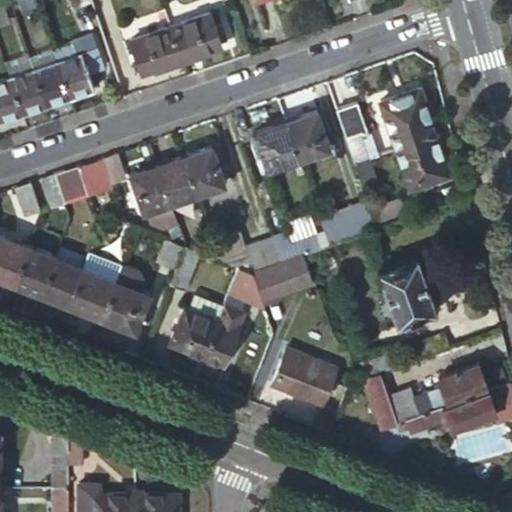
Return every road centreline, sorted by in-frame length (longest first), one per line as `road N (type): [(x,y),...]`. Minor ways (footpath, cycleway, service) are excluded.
road 1 (residential): [(466,10),(0,169)]
road 2 (secondary): [(243,447),(0,351)]
road 3 (secondary): [(408,511),(243,447)]
road 4 (tertiary): [(466,10),(511,180)]
